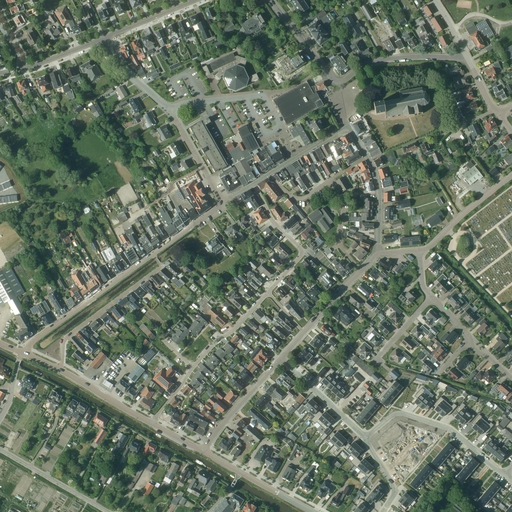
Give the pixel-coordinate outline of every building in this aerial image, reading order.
[(117,1),(115,2),(113,0),(108,0),(111,7),(114,6),(115,9),(116,9),(117,11),(119,15),(123,14),(123,13),(127,11),(124,6),(125,5),(122,0),(121,0),(117,2),(117,1)] [(138,7),(134,0),(128,0),(130,3),(131,3),(133,8),(134,8),(134,9),(138,7)] [(291,2),(299,15),(309,8),(303,0),(288,0),(290,3),(291,2)] [(89,2),(88,1),(87,1),(83,4),(83,5),(87,4),(89,9),(92,7),(90,2),(89,2)] [(110,8),(107,2),(102,5),(103,8),(101,9),(101,11),(98,13),(100,17),(102,21),(103,22),(104,21),(105,21),(105,20),(105,19),(110,17),(106,9),(110,8)] [(425,12),(432,8),(429,4),(425,6),(424,5),(421,7),(422,9),(423,8),(425,12)] [(24,7),(22,8),(21,5),(18,6),(10,9),(12,15),(19,12),(19,13),(25,11),(24,7)] [(361,8),(367,18),(372,15),(366,5),(361,8)] [(48,15),(51,12),(47,6),(43,8),(48,15)] [(73,20),(65,7),(55,12),(63,26),(68,22),(73,34),(79,31),(79,33),(83,31),(80,23),(75,25),(73,20)] [(216,11),(213,13),(211,8),(205,11),(209,20),(215,17),(216,20),(219,19),(217,16),(218,16),(216,11)] [(428,19),(431,17),(430,15),(434,12),(432,8),(425,12),(428,16),(427,17),(428,19)] [(84,21),(88,28),(89,28),(89,29),(92,27),(91,26),(94,25),(93,22),(93,20),(92,19),(91,19),(91,18),(93,17),(89,9),(84,11),(87,19),(84,21)] [(308,20),(312,17),(308,11),(304,15),(308,20)] [(315,17),(318,21),(327,15),(326,14),(324,11),(315,17)] [(325,26),(334,19),(330,12),(326,14),(327,15),(318,21),(317,21),(317,22),(308,28),(320,46),(329,39),(325,33),(328,31),(325,26)] [(257,33),(261,30),(260,28),(266,25),(258,13),(252,17),(253,18),(241,25),(247,35),(255,30),(257,33)] [(48,17),(53,24),(57,22),(52,14),(48,17)] [(343,18),(355,39),(362,34),(366,32),(364,28),(363,28),(358,21),(355,23),(350,14),(343,18)] [(203,21),(200,23),(196,15),(193,17),(192,16),(190,17),(190,18),(189,18),(193,26),(197,24),(204,41),(212,38),(209,31),(208,31),(203,21)] [(22,21),(20,17),(15,20),(19,27),(24,24),(28,22),(26,19),(22,21)] [(397,21),(400,26),(407,22),(404,17),(397,21)] [(393,27),(388,18),(385,20),(390,29),(393,27)] [(477,20),(468,25),(470,29),(471,32),(472,31),(473,34),(469,36),(475,47),(474,48),(474,49),(474,50),(475,51),(476,51),(477,51),(478,51),(479,50),(479,51),(480,50),(482,49),(484,53),(496,46),(491,38),(492,31),(493,31),(494,26),(494,24),(488,22),(484,21),(477,20)] [(179,23),(178,23),(180,27),(179,28),(183,38),(184,37),(192,34),(190,29),(187,30),(185,25),(183,24),(182,21),(181,22),(181,21),(179,22),(179,23)] [(424,21),(418,23),(425,35),(420,37),(427,48),(435,44),(430,35),(431,34),(424,21)] [(223,27),(227,34),(235,29),(231,22),(223,27)] [(442,24),(435,28),(438,32),(444,28),(442,24)] [(177,34),(173,25),(168,26),(169,28),(167,29),(170,37),(171,37),(172,41),(173,40),(173,41),(170,43),(173,49),(176,48),(175,44),(177,43),(175,39),(178,38),(176,34),(177,34)] [(52,27),(45,31),(49,37),(50,36),(53,40),(57,37),(55,36),(60,33),(57,30),(56,29),(54,30),(52,27)] [(503,27),(501,37),(508,38),(510,29),(503,27)] [(33,31),(31,29),(26,32),(28,34),(27,35),(28,37),(27,38),(31,45),(34,44),(34,45),(37,43),(35,38),(36,37),(33,31)] [(159,40),(162,46),(166,45),(164,38),(161,30),(157,32),(157,31),(155,32),(156,35),(158,40),(159,40)] [(400,40),(399,38),(400,38),(397,32),(393,34),(395,39),(396,39),(397,41),(395,42),(399,50),(405,47),(401,39),(400,40)] [(414,37),(413,37),(410,32),(402,37),(405,42),(407,40),(410,44),(413,48),(418,44),(414,37)] [(145,47),(147,46),(149,50),(146,52),(148,55),(154,52),(152,49),(154,48),(152,44),(153,43),(149,35),(141,39),(145,47)] [(222,38),(216,41),(220,48),(226,46),(222,38)] [(389,39),(382,43),(387,53),(395,49),(389,39)] [(344,40),(338,44),(345,55),(351,52),(349,47),(344,40)] [(356,51),(362,60),(371,54),(368,49),(366,50),(360,40),(350,47),(354,53),(356,51)] [(136,51),(138,55),(142,53),(143,53),(146,52),(144,47),(141,49),(137,41),(135,42),(135,41),(134,42),(133,42),(132,42),(132,43),(131,43),(134,52),(136,51)] [(125,61),(130,59),(127,53),(129,52),(126,45),(121,47),(122,48),(119,49),(122,56),(123,55),(124,58),(125,61)] [(235,57),(233,53),(210,64),(214,73),(218,71),(218,72),(218,73),(217,75),(220,78),(221,76),(222,75),(223,76),(223,77),(228,89),(235,91),(247,86),(247,84),(252,82),(259,79),(256,74),(249,77),(248,77),(244,68),(247,60),(237,56),(235,57)] [(286,66),(291,73),(295,70),(306,63),(299,53),(289,59),(288,58),(283,62),(286,66)] [(333,56),(330,59),(329,59),(330,61),(331,60),(338,70),(337,70),(341,75),(351,68),(347,63),(340,53),(335,57),(333,56)] [(130,58),(135,67),(139,65),(134,56),(130,58)] [(93,66),(90,61),(80,66),(83,71),(86,70),(91,80),(102,75),(96,64),(93,66)] [(485,71),(488,79),(492,77),(494,80),(498,78),(495,72),(501,69),(498,62),(493,64),(494,68),(493,68),(492,67),(489,69),(485,71)] [(202,67),(206,76),(210,74),(206,65),(202,67)] [(460,68),(458,68),(458,66),(449,69),(450,75),(453,74),(453,75),(457,74),(457,73),(461,71),(460,68)] [(74,73),(72,67),(69,69),(67,68),(66,70),(65,70),(68,78),(70,78),(72,83),(80,79),(79,74),(76,75),(75,72),(74,73)] [(149,78),(152,76),(158,74),(156,70),(147,74),(149,78)] [(276,71),(271,74),(278,84),(282,81),(276,71)] [(57,72),(49,74),(52,82),(51,82),(53,89),(62,86),(59,75),(58,76),(57,72)] [(45,76),(44,75),(42,76),(42,77),(41,77),(41,78),(37,79),(39,87),(41,86),(43,93),(50,90),(47,84),(48,83),(46,76),(45,76)] [(462,85),(463,86),(469,84),(467,77),(461,79),(460,75),(453,77),(456,87),(462,85)] [(29,88),(27,89),(24,81),(22,82),(22,81),(21,82),(20,82),(19,82),(18,83),(17,83),(21,92),(22,91),(23,95),(27,94),(30,92),(29,88)] [(307,81),(273,100),(278,109),(287,126),(324,105),(321,100),(320,100),(316,92),(318,91),(326,88),(324,82),(316,85),(310,88),(307,81)] [(8,86),(7,85),(3,86),(5,92),(6,91),(7,94),(8,94),(9,98),(14,96),(11,85),(8,86)] [(70,91),(68,85),(67,85),(63,87),(62,87),(65,93),(66,93),(68,100),(74,98),(72,91),(70,91)] [(116,89),(122,99),(128,96),(122,86),(116,89)] [(422,112),(421,106),(424,106),(424,107),(425,107),(425,105),(427,104),(428,105),(429,104),(428,104),(429,101),(430,101),(430,100),(429,100),(429,98),(430,97),(429,96),(429,97),(427,95),(427,94),(426,94),(426,95),(424,94),(426,93),(427,93),(426,93),(425,89),(426,89),(426,88),(424,89),(422,88),(422,86),(421,86),(421,88),(417,89),(417,87),(416,87),(417,89),(413,89),(413,88),(412,88),(413,90),(410,90),(410,88),(408,88),(409,90),(407,91),(406,88),(405,88),(405,91),(399,92),(399,91),(398,92),(399,93),(400,99),(374,104),(376,115),(385,113),(386,117),(385,118),(386,117),(391,116),(392,117),(392,116),(397,115),(397,116),(398,116),(398,115),(403,114),(404,116),(402,116),(403,118),(405,117),(405,116),(413,115),(413,116),(415,116),(415,114),(417,114),(418,114),(422,113),(423,113),(422,112)] [(502,89),(498,91),(496,87),(492,88),(495,93),(494,94),(496,98),(502,99),(506,97),(503,93),(504,93),(502,89)] [(472,94),(471,92),(472,92),(471,91),(471,89),(462,92),(463,94),(461,94),(461,93),(457,95),(459,102),(463,101),(463,100),(464,100),(465,101),(473,98),(473,97),(473,95),(472,94)] [(0,101),(4,100),(6,106),(11,104),(6,96),(3,98),(0,90),(0,101)] [(24,101),(19,94),(15,96),(20,104),(24,101)] [(129,103),(136,114),(143,110),(136,98),(129,103)] [(460,104),(461,107),(463,107),(464,111),(469,110),(477,108),(475,102),(467,104),(466,102),(460,104)] [(90,107),(97,118),(103,114),(97,103),(90,107)] [(75,107),(78,113),(83,110),(80,104),(75,107)] [(460,111),(459,111),(458,109),(453,111),(452,112),(451,109),(448,111),(451,117),(454,116),(455,119),(463,116),(460,111)] [(148,128),(150,127),(156,123),(153,118),(155,117),(152,112),(144,116),(148,123),(145,124),(148,128)] [(143,117),(141,114),(133,118),(133,119),(131,120),(132,122),(134,121),(136,124),(139,122),(137,120),(143,117)] [(319,119),(314,122),(313,120),(310,122),(309,120),(304,122),(309,130),(307,131),(314,127),(317,133),(323,129),(323,128),(324,127),(322,123),(320,119),(319,119)] [(493,122),(491,119),(488,121),(487,120),(484,122),(486,125),(485,126),(487,130),(484,132),(490,145),(498,138),(495,135),(490,138),(488,133),(491,131),(491,130),(493,129),(492,128),(496,126),(494,122),(493,122)] [(359,121),(352,125),(356,131),(358,135),(359,137),(362,136),(361,133),(363,132),(364,132),(368,130),(362,120),(360,121),(359,121)] [(195,125),(190,128),(194,134),(193,134),(198,142),(199,143),(198,143),(199,144),(199,145),(200,146),(200,147),(201,147),(202,149),(204,154),(205,154),(206,156),(206,157),(207,159),(208,159),(208,160),(212,167),(216,173),(221,170),(223,173),(232,168),(226,157),(223,160),(201,121),(195,124),(195,125)] [(467,138),(470,144),(474,143),(472,140),(475,139),(474,137),(481,134),(476,123),(468,127),(472,136),(471,137),(471,136),(467,138)] [(290,130),(289,130),(294,138),(299,135),(305,146),(310,143),(305,134),(300,124),(290,130)] [(168,133),(170,133),(166,125),(157,130),(159,133),(160,133),(162,136),(160,137),(159,138),(161,142),(163,141),(171,137),(168,133)] [(232,166),(235,165),(241,176),(242,176),(242,177),(239,179),(242,184),(244,187),(247,184),(248,183),(256,178),(252,171),(253,171),(249,164),(247,162),(250,160),(253,159),(249,153),(260,148),(248,127),(238,132),(243,142),(234,146),(232,143),(226,146),(233,159),(230,161),(232,166)] [(344,158),(358,150),(353,142),(354,142),(349,133),(339,139),(345,148),(345,149),(340,152),(344,158)] [(371,135),(361,141),(365,147),(371,158),(371,157),(372,159),(372,158),(381,153),(382,153),(381,152),(371,135)] [(506,149),(511,144),(511,141),(507,135),(500,141),(501,142),(497,146),(499,149),(503,145),(506,149)] [(345,148),(339,139),(339,137),(330,143),(331,144),(328,145),(335,158),(341,155),(339,151),(345,148)] [(170,145),(176,156),(183,152),(177,142),(170,145)] [(416,142),(403,147),(405,153),(410,151),(412,155),(418,153),(417,150),(419,149),(416,142)] [(424,153),(425,153),(430,151),(431,151),(427,142),(420,145),(424,153)] [(333,155),(328,145),(327,143),(319,148),(325,159),(326,159),(330,157),(334,164),(337,162),(336,161),(333,155)] [(267,146),(265,148),(266,149),(276,165),(287,159),(286,157),(285,157),(280,148),(278,150),(279,151),(277,152),(272,145),(268,148),(267,146)] [(263,162),(258,165),(263,174),(275,166),(273,162),(266,151),(264,148),(261,150),(262,151),(259,153),(262,157),(264,155),(267,160),(263,162)] [(322,160),(325,159),(319,148),(314,151),(328,175),(332,173),(325,161),(323,162),(322,160)] [(358,151),(344,159),(348,166),(349,166),(363,157),(362,157),(359,151),(359,150),(358,151)] [(321,172),(325,170),(314,151),(309,154),(315,164),(319,162),(320,165),(318,166),(321,172)] [(431,153),(430,151),(425,153),(426,156),(431,154),(432,156),(433,156),(436,164),(441,162),(437,153),(435,154),(434,152),(431,153)] [(253,156),(257,163),(263,160),(262,157),(259,153),(259,152),(253,156)] [(511,153),(509,155),(503,159),(508,166),(511,162),(511,153)] [(303,157),(308,166),(311,164),(312,165),(315,170),(318,169),(315,164),(309,154),(303,157)] [(378,158),(379,159),(374,161),(377,168),(384,165),(385,164),(384,162),(385,161),(383,157),(382,158),(381,156),(378,158)] [(309,167),(308,166),(303,157),(298,160),(313,185),(316,183),(308,170),(309,170),(308,168),(309,167)] [(183,168),(184,167),(186,170),(191,167),(187,160),(181,163),(183,168)] [(305,179),(303,175),(305,173),(298,161),(292,164),(299,176),(298,176),(307,189),(311,187),(310,186),(311,185),(307,178),(305,179)] [(369,168),(365,161),(357,165),(358,167),(353,169),(355,173),(360,170),(362,172),(368,169),(369,169),(369,168)] [(256,163),(251,167),(257,177),(263,174),(256,163)] [(299,176),(292,164),(286,168),(291,176),(294,174),(297,178),(296,179),(303,191),(307,189),(298,176),(299,176)] [(475,167),(463,176),(470,185),(478,178),(479,179),(482,176),(475,167)] [(500,173),(496,167),(489,173),(493,178),(500,173)] [(284,168),(279,172),(281,176),(285,182),(289,179),(290,181),(293,179),(287,170),(286,170),(285,169),(284,168)] [(350,174),(351,177),(355,175),(351,168),(346,171),(348,175),(350,174)] [(388,177),(386,173),(388,172),(387,168),(378,170),(381,179),(388,177)] [(370,174),(368,169),(362,172),(361,172),(362,174),(361,175),(361,176),(359,178),(362,184),(365,183),(370,183),(370,179),(371,179),(369,174),(370,174)] [(279,172),(273,175),(278,181),(279,182),(283,179),(281,176),(279,172)] [(190,175),(179,181),(182,186),(187,183),(188,184),(192,181),(193,180),(190,176),(190,175)] [(242,184),(239,179),(236,180),(235,178),(229,181),(226,176),(221,179),(229,192),(242,184)] [(391,183),(397,181),(397,180),(399,179),(399,177),(396,177),(396,176),(381,180),(382,184),(383,189),(392,187),(391,183)] [(338,185),(345,181),(343,177),(336,181),(338,185)] [(258,185),(261,190),(264,188),(268,193),(267,194),(274,202),(283,196),(277,188),(272,183),(268,178),(258,185)] [(393,186),(394,190),(401,189),(401,188),(408,186),(406,178),(399,180),(400,185),(393,186)] [(9,181),(0,185),(0,191),(12,187),(9,181)] [(188,184),(180,188),(185,197),(188,196),(191,201),(192,203),(192,202),(200,215),(210,207),(207,201),(205,202),(204,200),(202,196),(205,195),(201,188),(201,189),(197,183),(195,184),(193,181),(192,181),(188,184)] [(340,189),(347,184),(345,181),(338,185),(340,189)] [(375,191),(372,182),(370,183),(365,183),(367,192),(375,191)] [(347,184),(340,189),(343,192),(350,188),(347,184)] [(184,200),(183,199),(178,189),(168,195),(171,201),(175,209),(178,213),(185,222),(189,219),(191,221),(199,216),(186,199),(184,200)] [(242,195),(241,195),(245,201),(247,203),(249,202),(254,210),(261,205),(254,194),(253,195),(250,190),(245,193),(244,193),(242,194),(242,195)] [(391,202),(390,196),(392,196),(392,193),(384,193),(384,202),(391,202)] [(360,195),(360,199),(365,199),(365,209),(372,209),(374,209),(374,200),(368,200),(368,199),(369,199),(369,195),(360,195)] [(284,203),(289,209),(295,204),(290,198),(284,203)] [(397,202),(398,209),(411,207),(410,200),(397,202)] [(171,211),(172,210),(175,209),(171,201),(167,203),(171,211)] [(164,206),(158,210),(162,215),(159,216),(165,226),(163,227),(166,231),(170,237),(178,232),(178,231),(173,223),(164,206)] [(282,214),(276,206),(271,210),(277,219),(279,218),(282,222),(288,217),(285,212),(282,214)] [(316,221),(325,232),(331,227),(329,225),(335,221),(324,207),(319,211),(318,209),(308,217),(313,223),(316,221)] [(385,220),(393,220),(393,208),(385,208),(385,220)] [(251,222),(264,213),(261,209),(253,214),(255,218),(253,219),(252,217),(249,219),(251,222)] [(359,217),(359,220),(370,221),(370,217),(373,217),(373,211),(372,211),(372,209),(365,209),(363,209),(363,211),(361,211),(361,217),(359,217)] [(444,216),(440,210),(435,213),(436,214),(427,221),(431,227),(438,223),(441,221),(440,219),(444,216)] [(302,211),(298,215),(303,220),(307,217),(302,211)] [(264,213),(251,222),(253,225),(256,224),(254,221),(257,220),(259,224),(268,219),(264,213)] [(152,226),(146,215),(142,217),(148,228),(147,229),(151,237),(153,235),(155,237),(150,241),(155,248),(163,242),(157,233),(156,234),(152,226)] [(173,223),(178,231),(185,226),(178,215),(172,219),(174,223),(173,223)] [(249,222),(245,216),(241,219),(237,222),(243,230),(248,226),(246,224),(249,222)] [(293,216),(284,223),(289,229),(298,221),(293,216)] [(413,226),(423,223),(421,216),(411,219),(413,226)] [(368,223),(362,224),(362,222),(359,222),(360,229),(362,229),(362,231),(369,231),(369,230),(374,230),(374,224),(368,224),(368,223)] [(300,231),(301,231),(304,229),(298,223),(291,230),(296,235),(300,231)] [(163,241),(169,237),(161,224),(155,228),(160,235),(159,235),(163,241)] [(231,236),(235,240),(237,238),(234,234),(238,231),(233,225),(224,232),(229,238),(231,236)] [(306,239),(313,234),(312,232),(313,230),(310,226),(308,228),(306,229),(301,234),(302,234),(302,235),(303,236),(306,239)] [(132,227),(124,231),(125,234),(124,234),(127,238),(129,237),(136,250),(135,251),(140,258),(147,253),(142,246),(139,241),(135,233),(134,230),(132,227)] [(124,234),(120,236),(124,243),(126,242),(128,245),(130,244),(127,238),(124,234)] [(366,240),(367,237),(357,234),(356,237),(357,238),(359,239),(359,238),(360,239),(359,241),(362,242),(360,246),(368,249),(371,242),(371,241),(367,239),(367,241),(366,240)] [(272,238),(270,235),(266,239),(269,241),(267,243),(271,247),(277,241),(277,240),(278,239),(275,235),(272,238)] [(396,241),(396,237),(393,237),(393,235),(384,236),(385,243),(394,242),(396,241)] [(146,237),(139,241),(142,246),(147,253),(154,249),(149,241),(146,237)] [(318,248),(323,243),(322,242),(322,241),(318,237),(315,241),(314,242),(311,239),(306,245),(307,245),(307,246),(308,247),(309,248),(310,248),(313,251),(317,247),(318,248)] [(420,237),(400,239),(401,247),(421,245),(420,237)] [(222,244),(221,244),(216,238),(212,241),(212,240),(206,244),(207,247),(205,248),(208,253),(210,251),(212,252),(213,252),(215,255),(221,251),(222,250),(227,257),(231,254),(226,247),(225,248),(222,244)] [(286,255),(287,256),(290,253),(288,252),(289,251),(280,242),(275,248),(284,256),(286,255)] [(130,250),(124,253),(131,264),(139,259),(136,254),(131,246),(128,248),(130,250)] [(110,247),(100,252),(106,262),(109,261),(110,260),(110,261),(112,260),(112,259),(115,257),(116,257),(115,255),(112,250),(110,247)] [(364,255),(364,256),(367,253),(361,247),(354,255),(360,260),(364,255)] [(123,251),(115,255),(116,257),(118,262),(122,259),(124,262),(121,263),(123,266),(125,268),(126,268),(131,264),(124,253),(123,251)] [(315,258),(328,268),(332,262),(319,252),(315,258)] [(277,264),(278,266),(281,263),(280,261),(281,260),(274,254),(269,260),(276,266),(277,264)] [(433,262),(428,267),(433,272),(432,273),(434,275),(435,275),(438,272),(438,271),(437,271),(441,266),(437,262),(439,260),(438,259),(438,258),(435,255),(430,260),(433,262)] [(179,258),(177,256),(177,257),(176,257),(173,260),(177,264),(176,265),(179,268),(182,264),(185,266),(186,265),(187,264),(185,263),(184,262),(179,258)] [(110,260),(109,261),(111,264),(110,265),(116,275),(122,271),(123,270),(121,268),(118,262),(116,257),(115,257),(112,259),(112,260),(110,261),(110,260)] [(247,262),(255,270),(259,265),(251,258),(247,262)] [(307,258),(302,262),(306,267),(307,267),(309,269),(313,266),(315,268),(318,265),(313,259),(310,262),(307,258)] [(333,263),(332,264),(334,267),(335,266),(340,271),(339,272),(343,277),(352,269),(348,264),(347,265),(342,259),(338,263),(335,260),(333,262),(333,263)] [(382,259),(379,263),(380,264),(380,265),(388,271),(394,264),(389,260),(389,261),(387,259),(386,262),(382,259)] [(251,267),(246,262),(241,268),(246,272),(251,267)] [(267,274),(269,276),(272,272),(271,271),(272,270),(264,263),(259,269),(266,276),(267,274)] [(400,263),(394,271),(399,274),(405,266),(400,263)] [(99,276),(98,275),(92,264),(87,267),(93,278),(99,287),(100,287),(104,284),(103,284),(104,283),(100,276),(99,276)] [(105,264),(97,269),(101,276),(105,282),(111,279),(107,273),(110,271),(105,264)] [(170,271),(175,276),(179,272),(170,264),(166,268),(170,272),(170,271)] [(185,266),(184,268),(189,273),(192,270),(187,264),(186,265),(185,266)] [(16,297),(25,292),(10,266),(0,271),(0,306),(8,302),(16,297)] [(375,267),(369,274),(376,279),(379,275),(383,279),(381,281),(388,285),(390,283),(387,280),(389,277),(386,275),(385,276),(382,273),(381,272),(375,267)] [(163,269),(158,274),(167,282),(169,279),(178,287),(182,284),(173,275),(171,277),(163,269)] [(291,274),(296,279),(301,273),(296,269),(291,274)] [(331,278),(333,276),(327,270),(319,277),(323,281),(322,283),(324,285),(323,286),(327,289),(334,282),(331,278)] [(240,274),(240,275),(237,272),(235,274),(244,282),(246,279),(240,274)] [(252,273),(251,272),(248,275),(250,276),(260,286),(264,281),(256,274),(254,276),(254,274),(253,273),(252,273)] [(163,282),(156,274),(149,280),(156,288),(163,282)] [(296,286),(294,284),(295,283),(296,282),(297,281),(296,279),(291,274),(284,282),(291,288),(291,287),(293,289),(296,286)] [(439,283),(435,286),(439,290),(446,283),(444,281),(447,278),(443,274),(436,280),(439,283)] [(244,282),(236,275),(234,278),(241,285),(244,282)] [(256,290),(260,286),(250,276),(247,279),(250,281),(248,283),(256,290)] [(93,278),(87,283),(86,284),(91,293),(99,288),(95,281),(93,278)] [(142,285),(152,296),(155,294),(151,288),(153,286),(148,280),(142,285)] [(361,283),(357,288),(363,293),(362,293),(367,297),(372,291),(364,284),(363,285),(361,283)] [(446,283),(439,290),(443,294),(447,291),(449,293),(454,287),(450,284),(448,285),(446,283)] [(86,284),(85,284),(82,287),(83,289),(81,291),(80,291),(84,298),(91,293),(86,284)] [(297,286),(304,294),(306,292),(299,284),(297,286)] [(313,298),(316,301),(320,298),(318,297),(322,294),(317,289),(318,288),(315,285),(307,293),(312,299),(313,298)] [(83,300),(80,294),(78,291),(76,286),(68,291),(76,304),(83,300)] [(134,292),(140,299),(146,293),(140,286),(134,292)] [(248,298),(251,295),(250,293),(251,293),(244,286),(239,292),(246,298),(246,297),(248,298)] [(373,286),(372,289),(381,294),(382,291),(373,286)] [(287,292),(282,287),(280,289),(278,288),(275,291),(282,298),(287,292)] [(48,295),(60,315),(68,310),(56,290),(48,295)] [(229,293),(232,295),(228,299),(237,308),(238,307),(239,308),(242,304),(241,303),(242,302),(238,298),(240,296),(233,290),(229,293)] [(403,293),(399,298),(403,302),(406,298),(411,303),(417,296),(410,290),(406,295),(403,293)] [(451,297),(448,301),(452,305),(459,298),(457,296),(459,294),(455,290),(449,295),(451,297)] [(139,298),(132,292),(126,297),(131,302),(132,301),(134,303),(132,304),(138,310),(141,307),(138,304),(135,302),(139,298)] [(69,293),(64,296),(67,301),(66,302),(70,308),(74,306),(76,304),(69,293)] [(310,301),(304,294),(299,298),(301,300),(297,303),(305,313),(312,307),(309,303),(310,301)] [(352,294),(348,298),(350,299),(349,301),(359,309),(364,303),(357,298),(356,298),(352,294)] [(459,298),(452,305),(456,310),(460,306),(462,309),(468,303),(465,301),(461,296),(459,298)] [(16,297),(8,302),(15,315),(24,310),(19,302),(17,298),(16,297)] [(125,297),(118,303),(121,307),(126,304),(134,311),(136,308),(129,301),(125,297)] [(296,305),(291,299),(284,305),(291,314),(292,313),(295,315),(299,319),(302,316),(301,315),(302,314),(299,310),(296,305)] [(51,310),(45,301),(42,302),(48,312),(51,310)] [(224,312),(230,317),(235,313),(232,310),(234,308),(227,301),(223,305),(227,309),(224,312)] [(367,301),(364,305),(371,310),(374,306),(367,301)] [(47,313),(45,314),(39,304),(30,309),(33,314),(39,311),(41,316),(40,317),(45,325),(46,326),(52,322),(47,313)] [(465,312),(462,315),(466,320),(473,313),(475,311),(473,308),(469,304),(463,310),(465,312)] [(392,314),(389,317),(390,318),(396,324),(402,317),(398,313),(400,311),(394,305),(391,308),(395,312),(393,315),(392,314)] [(114,306),(107,311),(112,315),(112,316),(113,316),(116,320),(117,321),(123,316),(118,310),(114,306)] [(342,306),(334,315),(338,319),(339,319),(346,325),(354,316),(356,318),(358,315),(360,313),(355,309),(353,311),(351,314),(342,306)] [(227,321),(212,307),(208,312),(223,326),(227,321)] [(258,309),(253,314),(254,315),(254,316),(255,318),(261,325),(263,323),(259,319),(263,315),(264,314),(258,309)] [(21,329),(27,338),(33,334),(29,329),(31,328),(28,324),(31,323),(24,310),(15,315),(14,316),(21,329)] [(429,318),(425,322),(429,326),(433,321),(434,322),(439,316),(431,310),(426,315),(429,318)] [(106,312),(100,318),(105,323),(109,319),(111,320),(110,321),(113,323),(117,328),(120,325),(119,323),(117,321),(116,320),(113,316),(112,316),(112,315),(110,317),(106,312)] [(286,318),(279,312),(274,318),(289,331),(293,326),(288,322),(289,321),(286,318)] [(473,313),(466,320),(470,324),(474,321),(476,323),(481,317),(477,313),(475,315),(473,313)] [(207,323),(199,315),(196,319),(194,316),(193,318),(195,320),(202,326),(204,325),(207,323)] [(258,327),(256,325),(250,319),(246,324),(252,329),(253,329),(254,331),(257,328),(259,331),(260,329),(262,331),(265,328),(260,324),(258,327)] [(381,325),(379,328),(387,334),(391,329),(386,325),(388,323),(384,319),(382,321),(380,324),(381,325)] [(481,326),(476,331),(481,336),(486,331),(487,333),(491,330),(486,324),(487,323),(483,319),(478,324),(481,326)] [(95,331),(100,326),(95,320),(89,327),(92,330),(90,332),(96,338),(99,335),(95,331)] [(201,328),(202,326),(195,320),(191,324),(199,331),(201,329),(201,328)] [(274,324),(273,325),(276,328),(273,331),(283,339),(287,334),(281,329),(282,327),(276,322),(274,324)] [(196,334),(199,331),(191,324),(187,329),(190,331),(194,335),(196,334)] [(190,331),(187,329),(183,325),(179,329),(186,336),(189,333),(188,333),(190,331)] [(325,325),(322,328),(323,330),(326,333),(326,334),(328,336),(331,333),(334,336),(337,333),(334,330),(333,331),(331,330),(331,329),(328,327),(325,325)] [(141,330),(147,336),(151,332),(145,326),(141,330)] [(416,326),(411,332),(417,338),(423,332),(427,336),(430,332),(423,326),(421,330),(416,326)] [(432,326),(429,330),(434,335),(438,331),(432,326)] [(93,336),(93,335),(92,334),(85,327),(81,331),(88,338),(91,335),(92,337),(90,338),(96,343),(98,341),(93,336)] [(245,336),(247,338),(250,335),(248,333),(248,332),(243,327),(239,332),(244,337),(245,336)] [(21,343),(27,338),(21,329),(14,334),(17,338),(17,337),(21,343)] [(184,337),(186,336),(179,329),(175,334),(183,341),(185,338),(184,337)] [(374,335),(369,342),(375,347),(381,341),(377,337),(379,335),(373,329),(371,332),(374,335)] [(85,348),(91,354),(97,349),(80,330),(76,335),(85,344),(87,345),(85,348)] [(446,332),(439,340),(442,342),(445,339),(451,344),(454,340),(456,340),(458,337),(458,336),(458,335),(452,330),(448,335),(446,332)] [(266,344),(273,350),(279,342),(277,341),(276,339),(275,338),(273,338),(272,337),(274,336),(268,331),(265,335),(270,339),(266,344)] [(498,342),(493,347),(497,352),(505,345),(503,343),(507,339),(502,333),(495,339),(498,342)] [(180,344),(183,341),(175,334),(171,338),(178,345),(179,343),(180,344)] [(240,344),(242,342),(241,340),(236,335),(230,341),(235,346),(238,342),(240,344)] [(317,335),(310,343),(315,348),(316,347),(319,350),(321,347),(322,349),(321,350),(324,353),(322,355),(324,357),(331,350),(333,352),(336,348),(332,345),(329,349),(328,348),(325,345),(325,346),(323,345),(324,343),(321,340),(322,339),(317,335)] [(86,350),(73,336),(69,340),(77,349),(78,348),(82,353),(86,350)] [(331,337),(328,341),(334,346),(337,343),(331,337)] [(406,337),(401,343),(409,350),(413,345),(416,347),(419,344),(415,340),(412,342),(406,337)] [(437,341),(435,343),(438,346),(436,348),(438,350),(436,352),(443,358),(446,353),(441,349),(443,346),(437,341)] [(241,346),(246,350),(250,346),(245,342),(241,346)] [(361,354),(359,357),(363,360),(365,358),(366,358),(371,352),(370,350),(369,349),(371,347),(369,346),(365,342),(363,344),(359,348),(361,350),(359,352),(361,354)] [(226,354),(231,358),(233,356),(230,353),(234,349),(227,343),(221,349),(226,354)] [(253,351),(266,361),(270,356),(265,352),(262,349),(261,349),(257,346),(253,351)] [(156,354),(151,349),(142,358),(147,363),(156,354)] [(226,354),(221,349),(220,349),(218,351),(217,350),(214,353),(224,362),(225,361),(222,358),(226,354)] [(302,352),(298,358),(306,365),(309,361),(310,362),(309,363),(312,366),(314,364),(315,362),(316,361),(313,359),(312,360),(311,360),(314,356),(305,349),(302,352)] [(390,358),(390,359),(390,360),(391,360),(392,360),(393,360),(394,360),(394,359),(398,363),(400,361),(403,363),(406,359),(408,361),(411,358),(405,352),(402,355),(396,349),(390,356),(391,356),(391,357),(390,357),(390,358)] [(429,353),(426,355),(431,360),(434,357),(439,362),(443,358),(436,352),(434,350),(431,354),(429,353)] [(103,362),(106,358),(107,357),(101,352),(93,362),(91,360),(90,362),(86,358),(77,351),(73,356),(82,364),(82,363),(85,367),(88,364),(95,370),(102,362),(103,362)] [(263,365),(266,361),(253,351),(249,356),(253,359),(256,362),(257,362),(258,363),(259,362),(263,365)] [(209,360),(216,366),(220,362),(212,354),(210,357),(210,358),(209,360)] [(424,363),(421,366),(429,372),(434,367),(428,362),(430,360),(426,356),(424,359),(422,361),(424,363)] [(464,356),(456,365),(462,370),(466,366),(467,366),(469,364),(469,362),(469,361),(464,356)] [(2,367),(1,366),(4,360),(0,358),(0,377),(3,379),(4,377),(7,379),(8,378),(9,377),(9,376),(9,375),(8,375),(9,373),(6,372),(8,369),(2,366),(2,367)] [(146,364),(142,359),(138,363),(143,367),(146,364)] [(216,366),(209,360),(208,359),(205,362),(206,362),(205,364),(212,371),(216,366)] [(244,366),(255,375),(260,369),(251,362),(248,365),(246,364),(244,366)] [(203,376),(203,375),(207,371),(210,374),(211,373),(202,364),(199,367),(200,368),(197,371),(198,371),(203,376)] [(133,382),(134,382),(144,370),(138,365),(128,377),(124,375),(121,379),(115,385),(116,386),(115,387),(124,394),(125,393),(130,387),(133,382)] [(176,371),(172,367),(167,373),(162,369),(153,379),(163,387),(167,391),(171,395),(177,387),(174,384),(173,384),(172,382),(174,380),(171,377),(176,371)] [(244,379),(248,383),(252,379),(247,375),(249,372),(244,368),(239,375),(244,380),(244,379)] [(323,368),(317,375),(322,379),(324,376),(328,372),(323,368)] [(326,378),(322,381),(324,383),(327,386),(334,379),(335,377),(332,374),(334,371),(331,368),(328,372),(324,376),(326,378)] [(452,368),(447,373),(455,380),(460,376),(464,379),(466,376),(456,368),(454,370),(452,368)] [(355,372),(352,369),(346,375),(349,378),(355,372)] [(480,371),(476,376),(481,380),(483,378),(489,383),(492,379),(493,379),(496,376),(490,371),(490,372),(488,370),(484,375),(480,371)] [(199,383),(200,382),(203,378),(206,381),(208,380),(203,375),(203,376),(198,371),(195,374),(196,374),(194,377),(194,378),(199,383)] [(375,372),(371,376),(376,381),(380,377),(375,372)] [(278,379),(277,380),(277,382),(280,385),(282,383),(289,389),(295,382),(285,373),(282,374),(281,375),(282,378),(281,379),(278,379)] [(358,373),(356,376),(362,381),(364,378),(358,373)] [(334,379),(327,386),(331,390),(338,383),(340,381),(337,379),(339,377),(337,375),(335,377),(334,379)] [(28,389),(31,391),(34,383),(29,380),(30,378),(25,376),(20,386),(23,387),(19,394),(30,399),(31,395),(27,392),(28,389)] [(234,377),(231,380),(230,381),(234,385),(240,391),(245,386),(238,380),(237,380),(234,377)] [(204,386),(200,382),(199,383),(194,378),(192,380),(192,381),(190,384),(195,389),(199,385),(202,388),(204,386)] [(113,384),(104,379),(101,383),(110,389),(113,384)] [(389,381),(387,383),(398,392),(403,387),(394,380),(392,383),(389,381)] [(338,383),(331,390),(336,395),(343,387),(344,385),(340,381),(338,383)] [(495,384),(491,389),(496,394),(499,390),(501,392),(507,385),(503,382),(498,387),(495,384)] [(388,387),(386,390),(394,397),(398,392),(387,383),(386,385),(388,387)] [(181,392),(185,396),(191,389),(187,385),(181,392)] [(272,385),(266,392),(272,397),(274,399),(276,397),(280,401),(286,394),(279,387),(277,389),(272,385)] [(343,387),(336,395),(341,399),(342,398),(346,393),(348,395),(355,389),(352,386),(349,390),(344,385),(343,387)] [(507,385),(501,392),(504,395),(505,396),(511,389),(507,385)] [(138,393),(131,387),(126,394),(133,399),(138,393)] [(154,392),(146,387),(141,395),(144,397),(139,404),(149,410),(155,402),(150,398),(154,392)] [(421,387),(414,396),(417,399),(414,402),(418,406),(425,398),(427,395),(424,392),(425,390),(421,387)] [(385,389),(381,394),(390,402),(394,397),(386,390),(385,389)] [(289,390),(287,393),(300,404),(305,399),(300,394),(298,397),(289,390)] [(59,402),(61,397),(56,394),(57,393),(53,391),(49,397),(47,401),(51,403),(48,409),(49,409),(48,412),(52,414),(53,412),(54,412),(56,408),(53,407),(54,405),(58,407),(60,403),(59,402)] [(219,398),(221,400),(224,396),(219,391),(216,395),(219,398)] [(224,398),(231,404),(237,396),(230,391),(224,398)] [(425,398),(418,406),(423,410),(424,407),(427,410),(432,404),(434,402),(431,399),(434,396),(430,392),(427,395),(425,398)] [(381,394),(376,399),(386,407),(390,402),(381,394)] [(262,396),(259,400),(265,406),(266,405),(270,409),(272,407),(268,403),(269,401),(262,396)] [(180,402),(175,397),(169,403),(174,408),(180,402)] [(222,413),(223,412),(227,408),(218,400),(216,402),(213,400),(214,399),(211,397),(208,401),(213,405),(213,406),(216,410),(217,409),(222,413)] [(441,397),(433,405),(436,407),(434,409),(439,413),(446,405),(448,403),(441,397)] [(72,412),(73,412),(75,408),(78,403),(72,399),(69,404),(63,414),(68,417),(72,412)] [(302,404),(296,411),(301,415),(305,410),(308,413),(309,411),(316,404),(311,399),(305,406),(302,404)] [(367,401),(365,403),(367,405),(367,404),(375,411),(379,406),(372,399),(369,402),(367,401)] [(259,400),(255,404),(262,410),(265,406),(259,400)] [(83,415),(84,412),(87,407),(80,402),(72,416),(75,418),(74,420),(79,423),(82,417),(78,415),(80,413),(83,415)] [(446,405),(439,413),(443,417),(446,413),(449,416),(457,406),(454,403),(451,406),(448,403),(446,405)] [(458,413),(454,417),(459,421),(466,413),(468,411),(464,408),(466,406),(462,403),(458,408),(455,411),(458,413)] [(309,411),(308,413),(312,416),(309,419),(312,421),(320,412),(318,410),(320,408),(316,404),(309,411)] [(360,404),(359,406),(363,409),(371,416),(375,411),(367,404),(367,405),(365,407),(363,406),(360,404)] [(295,410),(291,406),(286,411),(291,415),(295,410)] [(181,414),(182,413),(180,411),(179,413),(175,411),(176,410),(171,407),(167,414),(172,416),(170,418),(172,419),(170,422),(173,424),(177,418),(179,419),(181,415),(181,414)] [(215,422),(218,419),(210,412),(211,411),(206,407),(201,413),(206,417),(209,419),(210,418),(215,422)] [(203,434),(206,430),(205,429),(209,421),(196,415),(197,412),(191,408),(188,413),(190,414),(186,421),(188,422),(185,428),(192,432),(192,431),(197,434),(198,433),(201,435),(203,434)] [(252,408),(248,412),(252,416),(253,416),(252,417),(255,420),(252,422),(255,425),(258,422),(262,426),(261,428),(264,431),(265,429),(267,430),(272,425),(258,412),(253,408),(253,409),(252,408)] [(269,412),(269,413),(274,417),(277,414),(276,412),(272,409),(269,412)] [(358,410),(356,412),(359,414),(367,421),(371,416),(363,409),(361,412),(358,410)] [(83,420),(87,423),(94,413),(89,410),(83,420)] [(466,413),(459,421),(463,425),(466,421),(468,423),(475,416),(472,413),(471,414),(468,411),(467,412),(466,413)] [(320,412),(312,421),(315,424),(317,422),(320,426),(322,423),(329,416),(325,412),(323,414),(320,412)] [(182,416),(181,415),(179,419),(177,418),(173,424),(179,427),(180,424),(182,425),(188,416),(184,413),(182,416)] [(103,427),(108,420),(97,414),(93,421),(99,425),(99,426),(101,427),(102,427),(103,427)] [(355,415),(353,418),(362,426),(367,421),(359,414),(357,417),(355,415)] [(479,414),(471,423),(474,425),(472,428),(476,431),(483,423),(485,421),(481,418),(482,417),(479,414)] [(322,423),(320,426),(325,430),(328,428),(334,420),(329,416),(322,423)] [(64,429),(68,421),(65,419),(63,424),(60,422),(58,426),(64,429)] [(242,419),(237,425),(242,430),(245,426),(246,426),(247,425),(242,419)] [(483,423),(476,431),(481,435),(484,432),(486,434),(494,425),(491,422),(489,424),(485,421),(483,423)] [(250,425),(245,431),(252,437),(258,443),(263,437),(252,426),(250,425)] [(102,429),(94,442),(99,445),(107,433),(102,429)] [(236,430),(232,435),(237,439),(239,437),(241,434),(236,430)] [(333,432),(325,440),(328,443),(330,442),(334,445),(335,444),(342,436),(337,432),(335,434),(333,432)] [(116,447),(115,446),(111,453),(115,455),(119,448),(122,450),(129,438),(123,435),(120,433),(118,437),(119,438),(118,440),(119,440),(116,447)] [(396,447),(404,443),(399,434),(395,436),(391,439),(396,447)] [(337,449),(333,453),(336,456),(341,451),(345,447),(343,444),(347,441),(342,436),(335,444),(334,445),(337,449)] [(490,437),(484,443),(486,445),(484,447),(489,451),(497,442),(497,441),(495,439),(493,440),(490,437)] [(223,439),(218,445),(227,451),(232,444),(231,444),(234,440),(231,438),(228,442),(223,439)] [(235,447),(230,454),(235,458),(238,454),(239,454),(241,451),(240,451),(241,450),(240,450),(243,446),(240,444),(241,442),(238,439),(236,442),(240,444),(237,448),(235,447)] [(138,450),(140,445),(132,441),(128,448),(127,447),(122,455),(126,457),(130,450),(136,454),(136,453),(137,453),(139,451),(138,450)] [(149,451),(153,453),(157,447),(149,442),(142,454),(146,456),(149,451)] [(345,447),(341,451),(348,457),(351,454),(358,446),(353,442),(350,445),(348,443),(345,447)] [(497,442),(489,451),(493,455),(498,448),(497,446),(499,444),(497,442)] [(448,443),(444,448),(450,453),(451,453),(453,450),(457,452),(458,451),(455,448),(454,448),(448,443)] [(295,444),(287,459),(291,461),(299,446),(295,444)] [(498,448),(493,455),(497,458),(506,447),(504,445),(500,449),(498,448)] [(257,455),(254,459),(259,461),(259,460),(265,464),(269,458),(272,452),(262,446),(257,455)] [(351,454),(348,457),(349,457),(350,456),(354,459),(350,462),(354,465),(359,460),(356,458),(363,451),(358,446),(351,454)] [(506,447),(497,458),(501,462),(507,455),(505,453),(508,449),(506,447)] [(444,448),(440,453),(446,458),(447,457),(449,454),(453,457),(454,455),(451,453),(450,453),(444,448)] [(170,455),(161,450),(157,456),(161,459),(161,460),(166,463),(168,460),(170,455)] [(440,453),(436,458),(442,463),(443,462),(445,459),(448,462),(450,460),(447,457),(446,458),(440,453)] [(469,463),(468,463),(474,469),(479,464),(473,459),(473,458),(470,455),(468,457),(471,460),(469,463)] [(269,458),(265,464),(269,466),(268,469),(275,473),(279,467),(280,467),(281,464),(273,459),(273,460),(269,458)] [(436,458),(431,463),(438,468),(441,464),(444,467),(446,465),(443,462),(442,463),(436,458)] [(359,460),(354,465),(357,468),(361,471),(368,463),(363,459),(361,462),(359,460)] [(146,469),(147,468),(149,463),(144,460),(142,463),(140,466),(141,467),(144,468),(146,469)] [(465,467),(464,468),(470,474),(474,469),(468,463),(469,463),(466,460),(464,462),(467,464),(465,467)] [(114,470),(117,472),(122,462),(120,461),(118,463),(114,470)] [(173,462),(167,472),(165,477),(171,480),(179,466),(173,462)] [(313,463),(306,472),(310,476),(318,467),(318,466),(319,465),(316,463),(316,462),(315,462),(313,463)] [(153,473),(156,467),(153,465),(149,463),(147,468),(146,469),(146,470),(150,472),(153,473)] [(368,463),(361,471),(368,478),(373,472),(371,470),(372,468),(373,468),(368,463)] [(286,471),(283,477),(290,482),(296,471),(297,469),(289,465),(288,467),(287,467),(285,471),(286,471)] [(427,465),(422,470),(429,475),(429,474),(432,471),(435,474),(436,472),(433,469),(433,470),(427,465)] [(461,472),(460,473),(466,478),(470,474),(464,468),(465,467),(461,465),(460,467),(463,469),(461,472)] [(193,471),(186,467),(181,476),(183,477),(180,482),(184,484),(187,479),(188,480),(193,471)] [(107,483),(109,484),(117,472),(114,470),(111,475),(107,483)] [(422,470),(418,474),(425,480),(425,479),(428,476),(431,479),(432,477),(429,474),(429,475),(422,470)] [(459,474),(456,478),(462,483),(466,478),(460,473),(461,472),(457,470),(456,471),(459,474)] [(199,471),(190,486),(195,489),(196,486),(202,490),(209,477),(199,471)] [(107,483),(111,475),(108,473),(102,483),(106,485),(107,483)] [(135,484),(138,479),(136,478),(136,477),(136,476),(132,474),(129,478),(130,479),(129,481),(131,482),(135,484)] [(418,474),(414,479),(420,485),(421,484),(424,481),(427,484),(428,482),(425,479),(425,480),(418,474)] [(304,478),(299,486),(308,491),(310,488),(310,487),(308,486),(310,483),(309,481),(311,478),(307,475),(305,479),(304,478)] [(211,480),(203,492),(206,494),(208,491),(212,494),(218,485),(216,484),(217,482),(213,479),(212,481),(211,480)] [(414,479),(410,484),(416,490),(419,486),(423,488),(424,487),(421,484),(420,485),(414,479)] [(318,491),(317,493),(318,494),(317,495),(321,498),(323,495),(324,495),(326,492),(329,494),(334,487),(335,485),(331,483),(330,484),(325,481),(320,488),(320,487),(318,491)] [(378,481),(370,491),(371,491),(379,499),(383,494),(380,492),(383,489),(385,487),(378,481)] [(494,482),(490,487),(496,492),(497,492),(499,489),(502,491),(504,490),(500,487),(494,482)] [(154,486),(148,483),(141,494),(147,497),(154,486)] [(333,497),(330,502),(338,506),(341,500),(339,499),(342,495),(343,496),(344,494),(348,496),(352,489),(347,486),(343,493),(341,492),(340,494),(338,493),(335,498),(333,497)] [(490,487),(486,492),(492,497),(493,496),(495,493),(498,496),(500,494),(497,492),(496,492),(490,487)] [(365,497),(364,499),(370,504),(373,501),(376,503),(379,499),(371,491),(370,491),(365,497)] [(486,492),(482,496),(488,502),(488,501),(491,498),(494,501),(496,499),(493,496),(492,497),(486,492)] [(406,493),(402,497),(409,504),(413,500),(414,501),(417,498),(411,493),(409,496),(406,493)] [(244,500),(233,494),(229,501),(226,498),(214,511),(231,511),(234,509),(233,508),(235,505),(239,508),(244,500)] [(209,495),(203,503),(207,506),(214,499),(209,495)] [(177,505),(181,499),(176,496),(172,502),(177,505)] [(482,496),(478,501),(484,507),(487,503),(490,506),(492,504),(488,501),(488,502),(482,496)] [(402,497),(398,502),(401,504),(398,506),(404,511),(407,508),(406,507),(409,504),(402,497)] [(362,499),(356,506),(358,508),(362,511),(366,511),(369,510),(365,507),(368,504),(362,499)] [(248,503),(242,511),(241,510),(240,511),(253,511),(256,507),(252,505),(251,505),(248,503)]
